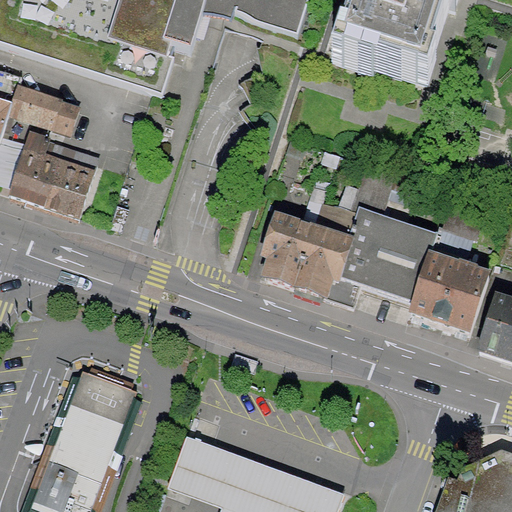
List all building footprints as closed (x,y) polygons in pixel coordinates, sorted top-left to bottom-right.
[(0,0),(0,53),(160,103),(171,64),(183,67),(197,22),(210,27),(229,31),(232,25),(292,43),(305,0),(0,0)] [(335,33),(327,57),(374,72),(375,67),(428,83),(436,58),(432,57),(448,5),(455,7),(456,0),(354,0),(343,35),(335,33)] [(36,134),(12,201),(80,225),(102,161),(68,150),(80,112),(18,91),(21,82),(0,74),(0,146),(10,150),(17,128),(36,134)] [(267,230),(250,281),(349,313),(354,296),(410,315),(403,335),(464,355),(480,303),(486,285),(429,266),(435,247),(354,221),(343,254),(267,230)] [(511,312),(480,303),(464,355),(511,369),(511,312)] [(73,362),(20,511),(102,511),(149,389),(73,362)] [(350,511),(354,501),(221,451),(195,441),(174,499),(200,509),(209,511),(350,511)] [(439,511),(511,511),(511,461),(501,458),(448,487),(439,511)]
